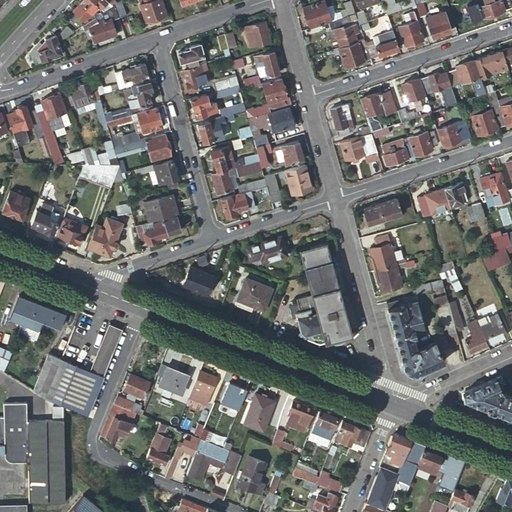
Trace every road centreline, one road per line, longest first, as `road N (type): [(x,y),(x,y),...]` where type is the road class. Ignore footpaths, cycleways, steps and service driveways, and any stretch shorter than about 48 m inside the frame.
road 1 (residential): [(240,511),(139,473),(90,444),(139,307)]
road 2 (secondary): [(390,405),(139,307)]
road 3 (residential): [(306,96),(511,26)]
road 4 (residential): [(337,197),(390,405)]
road 5 (residential): [(212,239),(156,36)]
road 6 (residential): [(337,197),(511,140)]
road 7 (residential): [(0,90),(156,36)]
road 8 (residential): [(86,286),(212,239)]
road 9 (residential): [(390,405),(511,349)]
road 10 (residential): [(212,239),(337,197)]
road 11 (secondary): [(511,452),(390,405)]
